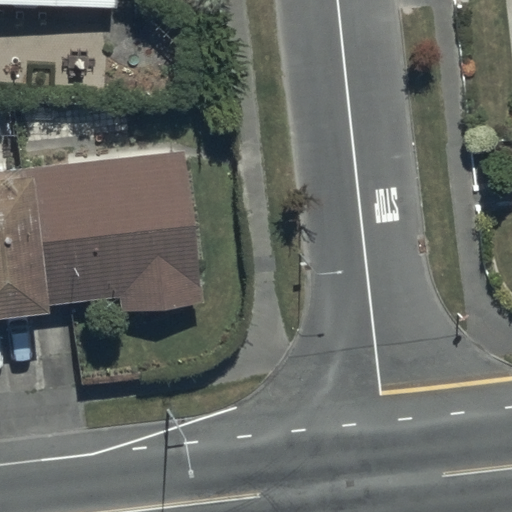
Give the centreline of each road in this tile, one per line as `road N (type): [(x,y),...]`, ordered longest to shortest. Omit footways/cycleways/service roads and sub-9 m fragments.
road 1 (residential): [(391,480),(337,0)]
road 2 (tertiary): [(125,511),(302,492)]
road 3 (tertiary): [(391,480),(511,467)]
